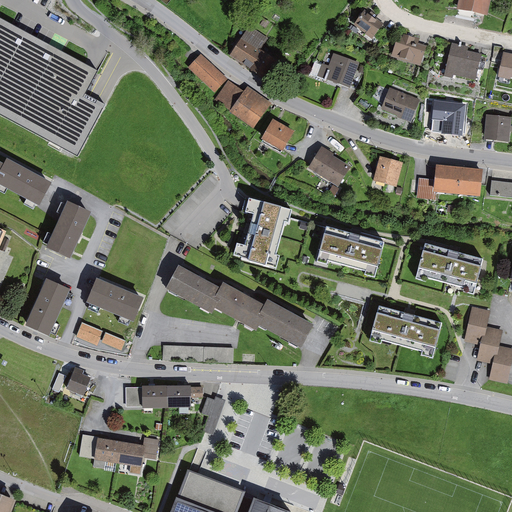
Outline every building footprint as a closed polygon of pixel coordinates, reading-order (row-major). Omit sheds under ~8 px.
[(490,0),(458,0),(457,9),(459,9),(458,15),(472,18),(473,12),(487,15),(490,0)] [(364,10),(353,25),(372,39),(383,24),(364,10)] [(84,94),(97,70),(61,52),(61,51),(12,25),(0,18),(0,113),(77,155),(104,105),(84,94)] [(351,25),(349,29),(356,34),(359,31),(351,25)] [(267,38),(248,26),(230,53),(268,80),(278,65),(257,51),(267,38)] [(419,39),(400,33),(392,56),(420,66),(427,46),(418,43),(419,39)] [(469,47),(452,43),(444,77),(452,79),(453,75),(475,81),(482,55),(468,51),(469,47)] [(511,54),(504,52),(498,77),(510,80),(511,77),(511,54)] [(359,63),(334,54),(329,66),(322,64),(321,65),(315,63),(311,75),(349,89),(351,86),(357,70),(359,63)] [(200,55),(188,68),(214,92),(226,79),(200,55)] [(357,70),(351,86),(356,88),(364,73),(357,70)] [(244,91),(229,81),(215,102),(254,128),(270,104),(246,88),(244,91)] [(419,100),(390,88),(389,90),(379,86),(372,96),(377,100),(379,102),(383,104),(381,110),(411,122),(419,100)] [(466,104),(434,100),(431,131),(462,135),(466,104)] [(511,117),(486,115),(484,140),(509,142),(511,117)] [(273,120),(261,139),(282,151),(294,132),(273,120)] [(334,154),(322,146),(309,168),(338,187),(351,167),(333,156),(334,154)] [(403,163),(380,157),(374,181),(397,187),(403,163)] [(52,182),(9,160),(6,165),(0,177),(0,176),(0,184),(40,205),(52,182)] [(435,180),(434,192),(480,196),(482,170),(436,165),(435,180)] [(434,192),(435,180),(419,178),(417,198),(433,200),(434,192)] [(511,183),(493,181),(491,196),(511,197),(511,183)] [(333,185),(329,192),(335,196),(339,189),(333,185)] [(291,209),(249,197),(245,212),(253,215),(249,232),(245,244),(237,242),(232,257),(277,270),(280,256),(275,254),(280,237),(284,221),(288,222),(291,209)] [(91,212),(68,202),(47,248),(70,259),(91,212)] [(301,222),(299,229),(306,230),(308,224),(301,222)] [(355,235),(326,228),(317,263),(327,265),(329,261),(366,271),(365,275),(375,278),(384,244),(384,243),(355,235)] [(5,239),(0,250),(5,252),(10,241),(5,239)] [(453,252),(425,245),(416,280),(426,282),(429,279),(446,283),(463,288),(462,292),(474,295),(483,260),(453,252)] [(222,289),(179,266),(167,289),(209,312),(212,306),(222,289)] [(70,289),(47,279),(27,325),(49,335),(70,289)] [(144,298),(97,279),(87,303),(134,322),(144,298)] [(267,306),(225,283),(222,289),(212,306),(255,329),(257,324),(267,306)] [(312,324),(270,301),(267,306),(257,324),(300,347),(312,324)] [(495,308),(474,303),(466,341),(472,342),(483,344),(480,359),(495,362),(491,380),(510,384),(511,372),(511,344),(500,342),(504,325),(491,323),(495,308)] [(433,359),(443,323),(407,314),(381,306),(371,341),(381,344),(382,340),(401,346),(421,351),(420,355),(433,359)] [(82,324),(76,337),(96,346),(102,333),(82,324)] [(126,341),(106,333),(102,343),(122,351),(126,341)] [(234,349),(165,347),(164,360),(233,362),(234,349)] [(84,371),(75,367),(66,390),(83,396),(91,378),(83,374),(84,371)] [(59,373),(52,390),(59,392),(66,376),(59,373)] [(190,386),(167,387),(167,408),(191,407),(190,398),(190,387),(190,386)] [(167,408),(167,387),(142,387),(142,388),(143,407),(143,408),(167,408)] [(203,387),(190,387),(190,398),(203,398),(203,387)] [(143,407),(142,388),(126,388),(126,407),(143,407)] [(214,400),(208,398),(202,413),(209,416),(204,431),(213,435),(225,400),(215,396),(214,400)] [(95,459),(98,438),(83,436),(79,457),(95,459)] [(118,463),(122,442),(98,438),(95,459),(93,468),(105,469),(106,462),(118,463)] [(147,438),(146,446),(144,458),(156,460),(159,440),(147,438)] [(146,446),(122,442),(118,463),(131,465),(130,473),(141,475),(144,458),(146,446)] [(293,511),(294,510),(189,470),(173,511),(293,511)] [(340,485),(337,493),(343,496),(346,487),(340,485)] [(0,511),(7,511),(12,500),(0,495),(0,511)] [(41,511),(15,502),(11,511),(41,511)]
